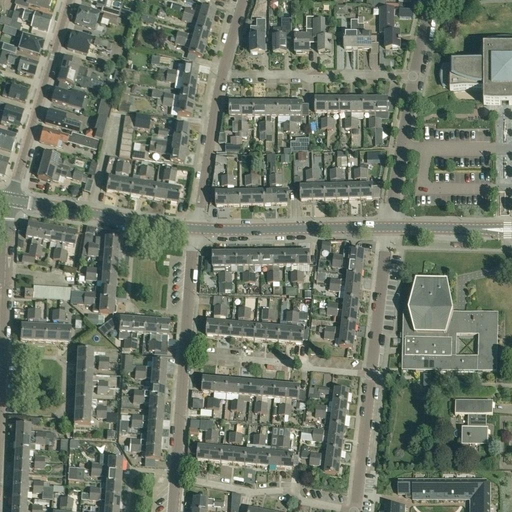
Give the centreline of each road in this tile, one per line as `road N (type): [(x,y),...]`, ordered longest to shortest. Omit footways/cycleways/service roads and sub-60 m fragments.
road 1 (residential): [(12,198),(70,0)]
road 2 (residential): [(0,400),(12,198)]
road 3 (residential): [(221,73),(415,79)]
road 4 (secondary): [(387,227),(194,228)]
road 5 (residential): [(184,353),(369,374)]
road 6 (secondary): [(194,228),(12,198)]
road 7 (residential): [(354,511),(173,477)]
road 8 (residential): [(194,228),(221,73)]
road 9 (residential): [(369,374),(387,227)]
road 10 (residential): [(356,511),(369,374)]
road 11 (residential): [(184,353),(194,228)]
road 12 (residential): [(173,477),(184,353)]
road 13 (secondary): [(511,231),(387,227)]
